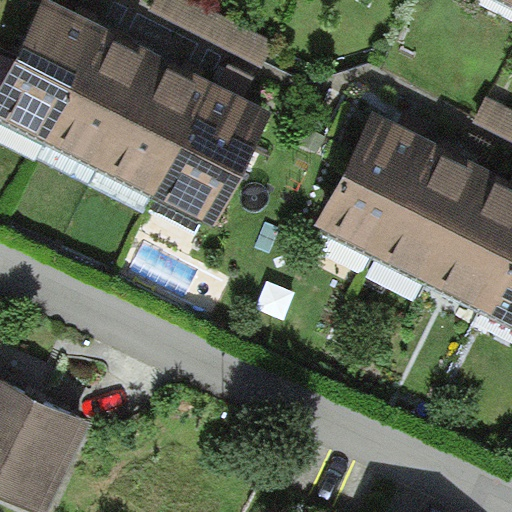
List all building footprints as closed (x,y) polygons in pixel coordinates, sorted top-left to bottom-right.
[(270,91),(86,0),(34,0),(0,69),(0,115),(207,218),(270,91)] [(273,35),(200,0),(149,0),(147,5),(261,60),(273,35)] [(511,160),(374,89),(309,215),(511,320),(511,160)] [(511,103),(487,91),(473,119),(511,138),(511,103)] [(84,403),(0,363),(0,477),(39,497),(84,403)]
